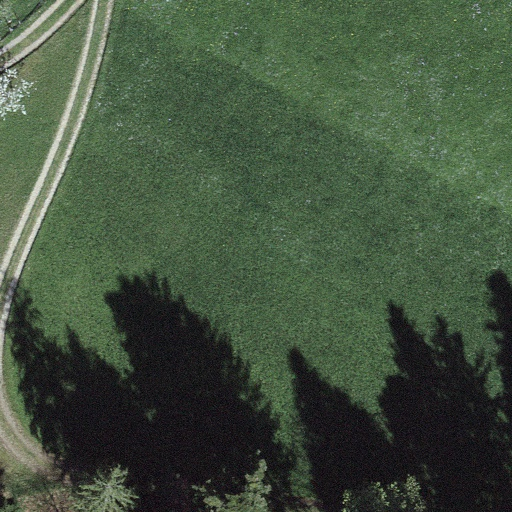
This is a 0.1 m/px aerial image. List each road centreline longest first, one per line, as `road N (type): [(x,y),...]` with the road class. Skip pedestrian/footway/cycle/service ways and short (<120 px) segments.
road 1 (track): [(0,326),(28,233),(100,56),(112,0)]
road 2 (track): [(173,511),(37,456),(0,376)]
